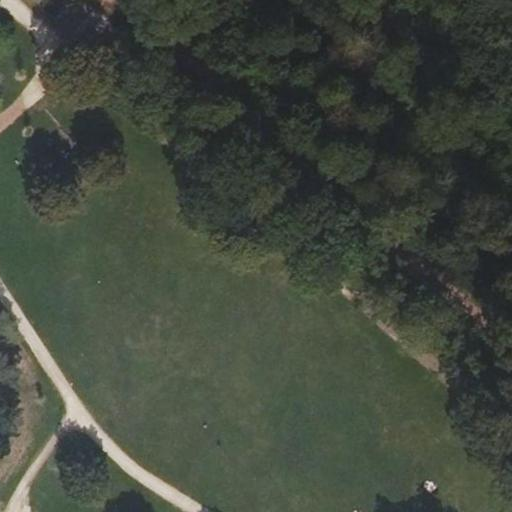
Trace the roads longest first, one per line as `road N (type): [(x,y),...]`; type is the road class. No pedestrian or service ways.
road 1 (track): [(108,0),(511,340)]
road 2 (track): [(259,0),(511,222)]
